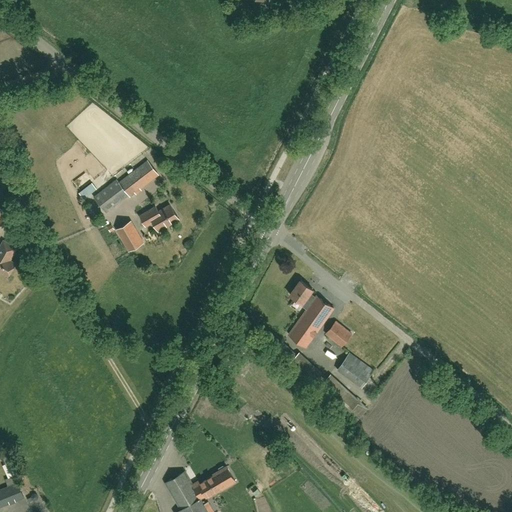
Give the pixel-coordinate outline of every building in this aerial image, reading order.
[(117,179),(94,196),(106,212),(129,195),(130,197),(159,175),(148,160),(119,182),(117,179)] [(122,176),(132,170),(128,164),(118,170),(122,176)] [(158,229),(178,218),(170,204),(158,211),(155,206),(140,214),(145,224),(153,220),(158,229)] [(130,220),(116,228),(129,249),(143,241),(130,220)] [(8,259),(9,256),(10,257),(16,247),(4,241),(0,247),(0,270),(8,275),(15,263),(8,259)] [(306,347),(334,308),(317,296),(316,297),(310,293),(313,289),(301,280),(290,295),(302,304),(301,305),(307,310),(289,335),(306,347)] [(342,346),(352,334),(336,321),(326,334),(342,346)] [(368,408),(360,401),(331,374),(328,378),(300,353),(288,365),(353,425),(368,408)] [(362,388),(372,374),(347,356),(337,370),(362,388)] [(208,511),(201,499),(201,498),(205,495),(207,497),(222,489),(223,490),(235,483),(226,467),(225,468),(223,467),(219,469),(219,471),(213,474),(214,476),(200,484),(198,481),(193,484),(185,471),(165,483),(180,509),(175,511),(208,511)] [(0,506),(24,497),(18,483),(0,490),(0,506)] [(258,487),(254,491),(259,497),(264,493),(258,487)]
